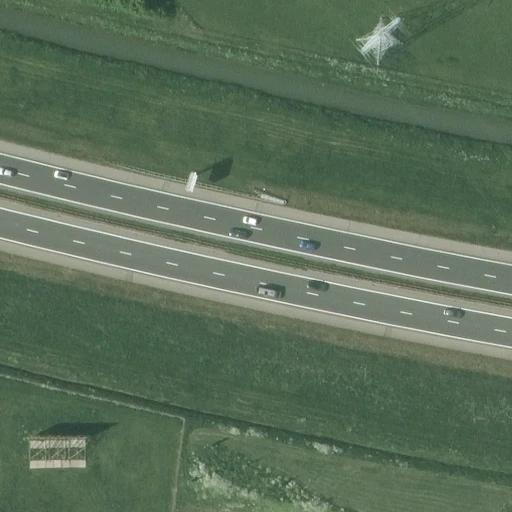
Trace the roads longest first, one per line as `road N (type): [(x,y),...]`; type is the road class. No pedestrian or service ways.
road 1 (motorway): [(511,276),(0,167)]
road 2 (motorway): [(0,222),(511,330)]
